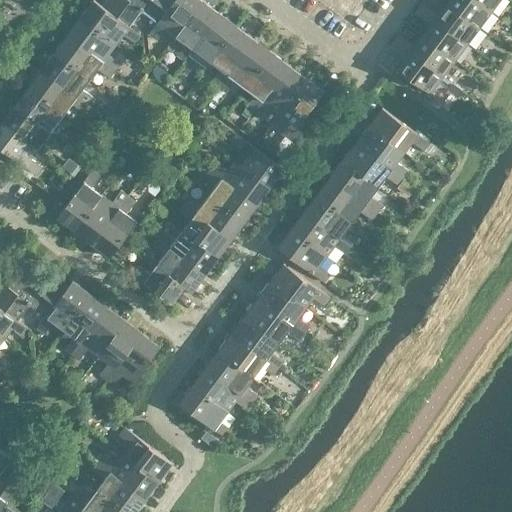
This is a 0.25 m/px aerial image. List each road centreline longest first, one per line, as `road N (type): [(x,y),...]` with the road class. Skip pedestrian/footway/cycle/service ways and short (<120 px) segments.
road 1 (residential): [(180,336),(356,102),(359,64)]
road 2 (residential): [(180,336),(0,204)]
road 3 (residential): [(180,336),(184,357),(159,394),(154,418),(187,444),(191,462),(159,511)]
